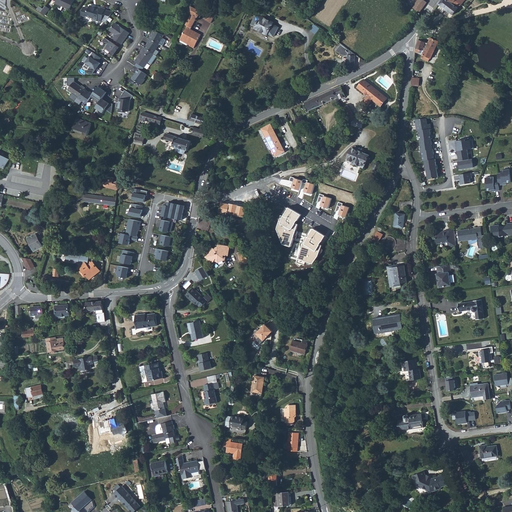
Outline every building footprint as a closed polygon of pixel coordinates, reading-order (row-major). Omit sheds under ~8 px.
[(75,0),(73,0),(56,0),(54,6),(62,10),(63,7),(70,10),(75,0)] [(413,8),(420,12),(427,2),(423,0),(417,0),(413,7),(413,8)] [(441,0),(439,4),(453,15),(461,4),(464,0),(441,0)] [(113,12),(105,10),(105,9),(101,8),(97,7),(97,8),(90,5),(89,8),(84,7),(81,15),(86,17),(87,16),(93,18),(92,19),(97,21),(98,20),(101,21),(102,20),(106,22),(112,13),(113,12)] [(45,15),(50,9),(46,6),(44,9),(41,12),(45,15)] [(190,45),(194,48),(201,34),(191,29),(197,17),(198,17),(201,11),(191,6),(188,12),(191,14),(186,25),(187,26),(181,39),(191,44),(190,45)] [(207,21),(211,23),(217,12),(212,10),(207,21)] [(255,28),(267,34),(268,33),(274,36),(279,27),(272,24),(273,23),(261,16),(260,18),(256,16),(252,24),(256,26),(255,28)] [(113,38),(122,44),(130,33),(115,23),(110,30),(116,34),(113,38)] [(315,24),(311,30),(317,34),(321,28),(315,24)] [(164,35),(154,30),(152,33),(154,34),(150,39),(159,44),(165,36),(164,35)] [(428,43),(419,40),(416,48),(423,51),(424,47),(426,48),(423,55),(424,55),(422,59),(428,61),(430,58),(431,59),(439,41),(431,37),(428,43)] [(145,48),(153,53),(160,44),(159,44),(150,39),(147,42),(149,43),(145,48)] [(114,56),(120,47),(110,41),(105,47),(112,52),(111,54),(114,56)] [(348,56),(347,72),(354,68),(356,54),(341,43),(336,50),(343,56),(348,56)] [(145,48),(144,47),(142,51),(135,61),(144,68),(154,54),(153,53),(145,48)] [(82,65),(89,69),(88,72),(94,75),(103,57),(90,50),(82,65)] [(148,75),(135,66),(132,70),(136,73),(134,76),(132,76),(129,81),(134,84),(136,81),(141,85),(146,79),(145,79),(148,75)] [(388,98),(364,80),(358,87),(368,95),(363,102),(368,106),(373,99),(381,106),(388,98)] [(80,96),(86,88),(82,85),(81,86),(74,81),(68,90),(79,97),(80,96)] [(102,99),(107,92),(99,86),(95,92),(92,96),(100,102),(102,99)] [(337,98),(338,100),(346,97),(341,86),(334,89),(337,98)] [(92,96),(95,92),(92,89),(91,90),(86,87),(86,88),(80,96),(88,102),(92,96)] [(308,111),(337,98),(334,89),(323,94),(316,97),(304,103),(308,111)] [(134,96),(126,90),(121,96),(121,99),(119,98),(119,103),(117,104),(117,107),(119,107),(119,112),(125,112),(125,111),(128,112),(129,110),(131,100),(134,96)] [(100,102),(96,108),(103,113),(109,104),(102,99),(100,102)] [(343,109),(350,123),(355,118),(349,106),(343,109)] [(140,121),(143,122),(144,119),(160,124),(162,118),(144,112),(143,113),(141,118),(140,121)] [(189,120),(204,124),(205,118),(192,114),(189,120)] [(427,118),(415,119),(416,130),(418,130),(430,129),(431,128),(431,123),(428,124),(427,118)] [(88,135),(92,124),(78,119),(74,128),(84,132),(83,133),(88,135)] [(134,143),(143,145),(144,139),(146,131),(142,130),(143,125),(140,124),(137,132),(134,143)] [(281,144),(271,125),(263,129),(276,155),(291,148),(287,140),(281,144)] [(204,137),(206,131),(195,128),(193,134),(204,137)] [(430,129),(418,130),(419,140),(431,138),(430,129)] [(175,151),(184,154),(185,153),(186,150),(188,151),(191,141),(167,133),(165,139),(174,142),(173,146),(175,147),(174,150),(175,151)] [(421,150),(433,148),(431,138),(419,140),(421,150)] [(470,139),(455,141),(457,150),(462,149),(471,148),(470,139)] [(353,163),(364,168),(370,155),(363,152),(364,150),(356,146),(355,149),(352,148),(347,159),(354,161),(353,163)] [(421,150),(423,161),(424,160),(435,158),(433,148),(421,150)] [(462,149),(457,151),(458,160),(472,158),(471,149),(462,149)] [(424,160),(425,170),(426,170),(437,169),(435,158),(424,160)] [(472,159),(458,161),(459,169),(473,167),(472,159)] [(426,170),(427,179),(438,177),(437,169),(426,170)] [(498,179),(499,185),(504,184),(504,183),(506,182),(511,182),(509,170),(501,171),(501,173),(497,173),(498,179)] [(471,173),(459,174),(460,185),(471,183),(470,179),(472,179),(471,173)] [(302,181),(291,177),(289,181),(293,182),(291,188),(300,190),(302,182),(302,181)] [(494,177),(485,178),(487,190),(492,190),(494,189),(494,191),(499,190),(499,185),(498,179),(494,179),(494,177)] [(303,179),(302,181),(302,182),(306,184),(303,191),(312,194),(315,184),(307,182),(308,181),(303,179)] [(103,186),(118,191),(119,185),(118,185),(117,185),(112,183),(105,180),(105,181),(103,186)] [(132,200),(144,202),(146,191),(134,188),(132,200)] [(78,200),(116,206),(117,198),(79,193),(78,200)] [(332,198),(320,194),(319,197),(323,198),(320,205),(328,208),(332,198)] [(342,204),(338,202),(337,206),(342,207),(339,214),(347,217),(350,207),(342,205),(342,204)] [(228,215),(230,205),(221,203),(219,213),(228,215)] [(163,205),(161,216),(181,220),(183,209),(184,207),(167,204),(167,206),(163,205)] [(236,216),(238,206),(238,205),(230,204),(230,205),(228,215),(236,216)] [(130,215),(141,217),(143,208),(132,206),(130,215)] [(244,217),(246,207),(238,206),(236,216),(244,217)] [(303,215),(289,208),(286,208),(282,215),(281,215),(281,218),(277,229),(284,244),(292,247),(299,224),(297,224),(303,215)] [(396,213),(395,227),(403,228),(405,214),(396,213)] [(127,233),(138,235),(141,220),(129,218),(127,233)] [(159,230),(169,232),(171,222),(161,220),(159,230)] [(499,225),(492,226),(492,232),(494,232),(495,238),(501,237),(501,236),(511,234),(511,222),(506,224),(506,225),(502,226),(500,226),(499,225)] [(479,248),(487,247),(486,235),(482,235),(481,227),(476,227),(476,228),(459,230),(460,241),(478,239),(479,248)] [(309,237),(306,236),(298,262),(306,265),(307,261),(313,264),(319,256),(323,245),(322,244),(326,235),(314,228),(309,237)] [(456,246),(454,229),(447,229),(447,231),(442,232),(442,233),(440,233),(437,231),(434,234),(435,238),(436,239),(436,242),(439,243),(449,242),(449,247),(456,246)] [(373,240),(379,243),(385,234),(378,230),(373,240)] [(120,243),(129,244),(130,239),(137,240),(138,235),(127,233),(122,232),(120,243)] [(28,238),(35,251),(39,249),(40,251),(43,250),(44,246),(45,243),(40,233),(37,234),(36,234),(28,238)] [(160,244),(170,245),(171,237),(161,235),(160,244)] [(396,245),(397,244),(396,242),(396,241),(395,239),(394,238),(393,237),(392,236),(390,236),(388,236),(387,236),(385,237),(384,238),(383,239),(382,240),(381,241),(381,243),(381,244),(381,246),(382,247),(383,249),(384,250),(385,250),(386,251),(388,251),(389,251),(390,251),(391,251),(392,250),(394,250),(395,248),(396,247),(396,246),(396,245)] [(207,257),(214,261),(215,259),(219,262),(225,259),(225,255),(228,255),(229,247),(219,246),(219,247),(214,249),(213,248),(207,257)] [(121,262),(132,264),(135,252),(124,249),(121,262)] [(155,258),(167,260),(168,251),(157,249),(155,258)] [(238,254),(240,260),(245,257),(244,251),(243,250),(237,253),(238,254)] [(69,254),(67,253),(66,260),(79,262),(81,265),(80,266),(83,270),(81,272),(85,276),(87,275),(90,279),(100,271),(93,262),(89,265),(88,264),(89,257),(76,255),(69,254)] [(22,257),(29,270),(35,267),(31,259),(22,257)] [(400,266),(388,268),(391,283),(396,283),(396,286),(402,285),(401,283),(408,282),(405,264),(399,264),(400,266)] [(437,273),(439,287),(451,285),(449,271),(451,271),(450,264),(437,266),(438,273),(437,273)] [(127,278),(129,268),(118,266),(117,273),(119,274),(119,276),(127,278)] [(209,276),(204,266),(196,271),(201,280),(209,276)] [(8,282),(9,280),(10,278),(10,276),(10,274),(0,273),(0,288),(1,288),(3,287),(5,286),(6,285),(7,283),(8,282)] [(365,281),(365,294),(374,294),(374,281),(365,281)] [(204,298),(193,287),(186,295),(197,306),(198,304),(201,308),(207,302),(208,301),(204,298)] [(474,301),(459,304),(460,311),(473,309),(473,310),(474,311),(475,311),(476,311),(477,319),(484,318),(481,300),(474,301)] [(104,312),(103,301),(87,302),(87,304),(83,305),(84,309),(87,309),(87,311),(97,310),(99,322),(106,321),(105,312),(104,312)] [(59,316),(59,318),(66,317),(65,315),(70,315),(69,304),(56,305),(57,316),(59,316)] [(44,317),(43,306),(32,307),(32,315),(37,315),(37,318),(44,317)] [(142,328),(143,332),(153,330),(152,326),(157,325),(156,314),(144,315),(144,314),(136,315),(138,328),(142,328)] [(374,318),(377,332),(403,328),(401,314),(374,318)] [(204,337),(200,320),(188,323),(189,327),(190,327),(192,334),(193,340),(204,337)] [(272,331),(265,324),(256,333),(264,340),(272,331)] [(34,328),(29,328),(29,331),(23,331),(24,337),(34,336),(34,331),(34,328)] [(72,347),(71,340),(65,341),(65,338),(63,338),(56,339),(56,337),(47,338),(47,342),(46,343),(45,344),(46,346),(47,347),(48,346),(49,352),(59,350),(58,350),(65,349),(65,348),(72,347)] [(299,352),(305,354),(308,345),(307,344),(302,343),(294,340),(291,350),(299,352)] [(493,347),(481,348),(481,351),(479,351),(480,357),(482,357),(483,362),(484,368),(490,367),(490,361),(489,353),(493,353),(493,347)] [(212,368),(210,361),(209,361),(207,353),(199,355),(200,363),(199,363),(201,371),(212,368)] [(99,362),(98,355),(75,360),(66,362),(67,369),(71,368),(70,365),(75,364),(76,367),(79,366),(80,370),(91,368),(90,364),(99,362)] [(404,361),(407,381),(421,378),(420,368),(417,369),(416,364),(417,364),(416,359),(404,361)] [(148,381),(163,378),(162,371),(160,371),(158,362),(140,366),(142,374),(147,373),(148,381)] [(511,385),(511,378),(508,378),(507,373),(494,374),(496,386),(500,385),(501,388),(507,387),(507,384),(508,384),(508,386),(511,385)] [(217,382),(216,375),(208,377),(209,384),(217,382)] [(263,393),(265,377),(254,376),(252,391),(263,393)] [(452,376),(446,377),(447,391),(454,390),(455,387),(455,380),(453,380),(452,376)] [(217,402),(215,389),(219,388),(218,382),(217,382),(209,384),(204,385),(206,391),(204,391),(206,399),(204,399),(206,405),(217,402)] [(471,386),(472,397),(484,396),(485,400),(490,399),(488,383),(478,385),(471,386)] [(44,394),(42,385),(32,387),(34,396),(44,394)] [(167,416),(163,400),(166,400),(164,392),(152,394),(157,418),(167,416)] [(507,409),(511,409),(510,400),(501,401),(497,407),(498,413),(506,412),(506,411),(508,411),(507,409)] [(297,416),(296,405),(287,405),(288,408),(285,408),(285,421),(286,422),(294,422),(295,421),(295,417),(297,416)] [(467,421),(476,419),(474,412),(471,413),(471,411),(466,412),(466,411),(456,412),(458,424),(467,423),(467,421)] [(401,432),(406,431),(407,434),(425,431),(422,414),(409,416),(409,415),(408,415),(407,414),(406,415),(405,415),(405,416),(406,419),(399,421),(401,432)] [(230,426),(247,429),(248,422),(244,421),(244,418),(240,418),(241,417),(236,416),(236,417),(232,416),(230,426)] [(127,431),(123,418),(118,419),(119,421),(112,423),(114,430),(116,429),(117,433),(121,432),(121,433),(122,434),(127,432),(127,431)] [(17,437),(20,436),(18,426),(16,420),(13,420),(8,421),(8,427),(14,426),(17,437)] [(156,434),(158,442),(166,440),(166,438),(170,437),(170,439),(171,443),(181,441),(179,435),(175,436),(174,429),(175,429),(174,425),(173,425),(172,421),(161,424),(162,424),(159,425),(157,426),(156,427),(156,429),(157,434),(156,434)] [(233,432),(246,434),(247,429),(230,426),(233,432)] [(288,451),(297,451),(298,448),(298,433),(288,432),(288,451)] [(241,447),(241,444),(231,443),(232,439),(225,438),(223,446),(227,447),(227,451),(234,452),(233,458),(241,459),(242,453),(243,447),(241,447)] [(484,445),(480,446),(481,458),(498,456),(497,445),(487,447),(484,447),(484,445)] [(200,470),(198,462),(198,460),(186,463),(187,463),(185,464),(185,463),(183,455),(182,455),(177,459),(178,466),(181,465),(184,479),(192,477),(192,473),(200,471),(200,470)] [(161,474),(168,472),(165,460),(152,463),(152,464),(151,466),(152,468),(153,469),(155,475),(161,474)] [(277,485),(277,469),(269,469),(269,485),(277,485)] [(424,471),(414,475),(416,481),(417,480),(419,484),(418,485),(422,486),(421,487),(427,490),(427,489),(430,490),(431,490),(434,488),(435,490),(441,488),(441,487),(440,486),(447,483),(444,475),(431,479),(432,478),(427,476),(427,477),(426,477),(424,471)] [(134,511),(141,506),(122,486),(121,487),(116,491),(114,493),(119,499),(120,499),(131,511),(134,511)] [(77,511),(87,511),(88,511),(84,507),(92,499),(85,491),(73,502),(76,506),(74,508),(77,511)] [(275,506),(291,505),(290,492),(278,493),(278,500),(274,500),(275,506)] [(404,503),(414,509),(418,503),(407,497),(404,503)] [(94,506),(92,499),(84,507),(88,511),(94,506)] [(238,511),(238,504),(245,503),(244,499),(227,502),(228,511),(238,511)]
